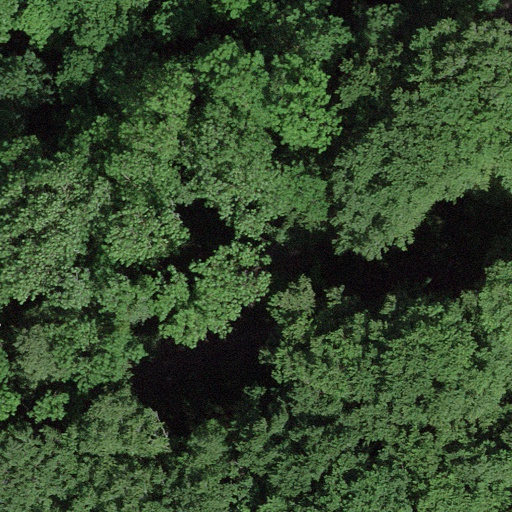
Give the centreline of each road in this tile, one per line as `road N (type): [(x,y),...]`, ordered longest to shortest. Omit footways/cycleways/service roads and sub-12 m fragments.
road 1 (track): [(511,280),(129,381),(0,459)]
road 2 (track): [(505,0),(454,62),(129,381)]
